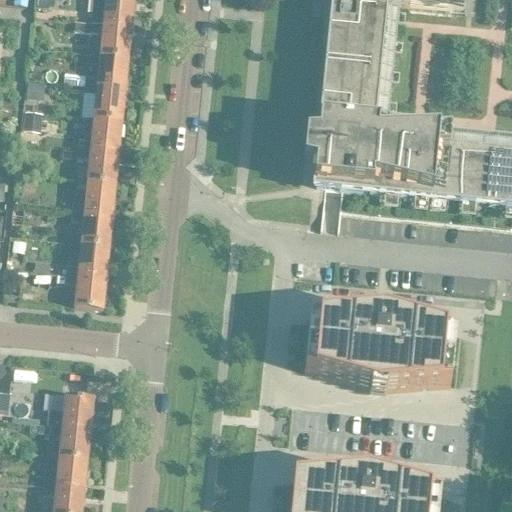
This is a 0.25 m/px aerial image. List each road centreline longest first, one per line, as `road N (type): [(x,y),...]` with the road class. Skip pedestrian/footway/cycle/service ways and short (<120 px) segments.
road 1 (residential): [(157,351),(193,0)]
road 2 (residential): [(140,511),(157,351)]
road 3 (residential): [(157,351),(0,334)]
